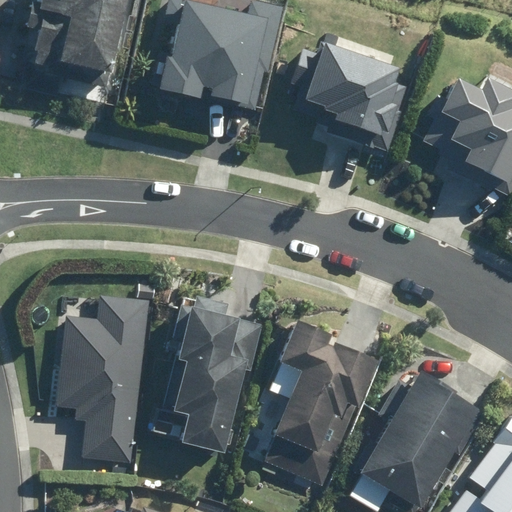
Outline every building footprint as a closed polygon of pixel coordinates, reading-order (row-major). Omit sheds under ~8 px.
[(108,76),(123,0),(36,0),(24,58),(108,76)] [(249,0),(245,18),(172,0),(168,0),(162,26),(178,30),(171,58),(166,57),(157,92),(199,102),(200,96),(257,110),(283,8),(251,0),(249,0)] [(330,122),(391,143),(402,113),(396,112),(404,88),(392,84),(396,70),(325,45),(305,102),(333,112),(330,122)] [(469,150),(462,164),(505,185),(511,171),(511,92),(485,79),(479,91),(455,79),(438,114),(454,122),(446,139),(469,150)] [(96,316),(65,315),(61,402),(76,403),(75,418),(85,418),(83,457),(131,460),(136,354),(144,355),(147,297),(97,295),(96,316)] [(166,355),(183,359),(171,408),(187,412),(180,442),(223,453),(243,370),(252,372),(263,324),(222,314),(225,301),(198,295),(195,307),(179,303),(166,355)] [(325,491),(378,357),(291,322),(277,357),(300,367),(261,465),(325,491)] [(456,457),(486,407),(418,366),(356,469),(418,506),(450,453),(456,457)] [(511,511),(511,411),(466,476),(485,489),(479,498),(466,489),(449,511),(511,511)]
